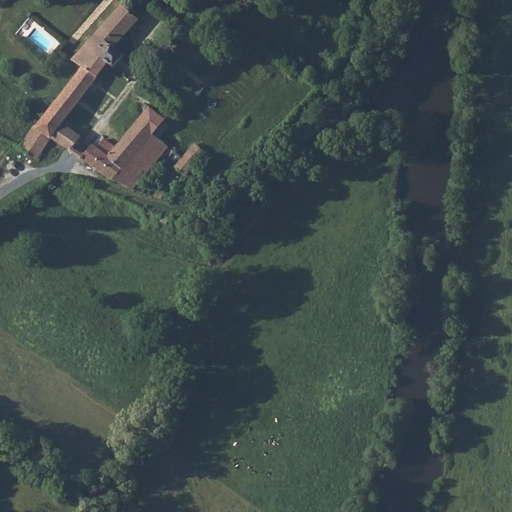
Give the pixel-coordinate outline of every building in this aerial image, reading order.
[(136,17),(117,2),(83,47),(104,62),(112,67),(122,54),(113,47),(136,17)] [(47,138),(67,151),(77,136),(61,123),(104,62),(83,47),(72,61),(81,69),(34,128),(31,126),(16,146),(14,149),(31,159),(47,138)] [(161,153),(168,158),(173,153),(154,136),(165,123),(147,109),(118,144),(112,141),(102,153),(90,145),(79,159),(122,187),(144,195),(146,187),(138,183),(161,153)] [(212,157),(195,145),(183,160),(177,169),(187,176),(193,169),(201,159),(208,164),(212,157)] [(204,179),(198,185),(209,193),(215,188),(204,179)] [(157,200),(161,193),(156,191),(153,198),(157,200)]
